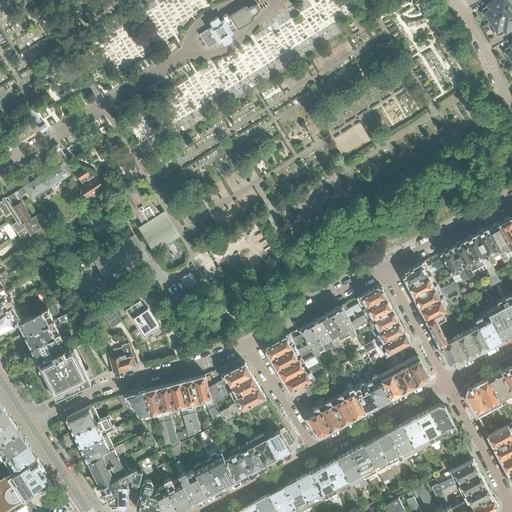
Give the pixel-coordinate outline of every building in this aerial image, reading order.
[(511,8),(511,7),(507,0),(494,0),(482,8),(481,12),(483,15),(487,15),(491,22),(511,8)] [(237,27),(252,18),(252,17),(253,16),(252,14),(255,12),(258,9),(259,8),(256,2),(254,3),(251,4),(247,6),(246,4),(244,5),(243,4),(229,13),(227,12),(226,12),(224,13),(223,14),(223,16),(219,18),(217,14),(209,19),(212,24),(198,32),(207,46),(221,38),(223,42),(231,37),(229,33),(233,31),(232,30),(237,27)] [(511,8),(491,22),(495,28),(494,32),(496,35),(500,35),(511,27),(511,28),(511,8)] [(511,43),(505,49),(503,52),(505,55),(509,55),(510,55),(511,58),(511,43)] [(44,124),(32,105),(27,108),(28,109),(37,123),(39,127),(42,130),(42,131),(43,131),(46,129),(48,128),(45,123),(44,124)] [(35,126),(25,133),(28,137),(39,131),(35,126)] [(67,159),(58,144),(53,147),(52,147),(55,152),(54,152),(61,163),(67,159)] [(55,181),(67,173),(61,163),(18,190),(21,195),(28,190),(32,195),(46,186),(47,188),(51,186),(52,186),(55,184),(56,182),(55,181)] [(103,187),(95,174),(91,176),(89,174),(85,167),(77,173),(81,180),(84,185),(83,186),(90,196),(93,193),(94,195),(95,195),(97,195),(99,193),(101,191),(103,189),(102,188),(103,187)] [(280,191),(275,182),(271,184),(277,193),(280,191)] [(179,235),(164,210),(163,210),(164,211),(161,213),(135,184),(118,189),(119,190),(122,189),(143,224),(139,226),(154,250),(155,250),(154,249),(178,235),(179,235)] [(51,225),(48,222),(47,222),(40,212),(37,214),(28,199),(22,203),(15,192),(7,197),(9,200),(7,202),(4,204),(2,200),(0,201),(0,206),(5,214),(6,216),(11,213),(16,221),(11,224),(17,232),(18,234),(26,246),(34,240),(40,237),(44,243),(46,241),(47,243),(46,244),(44,247),(44,250),(45,253),(46,256),(49,257),(52,257),(57,255),(58,253),(59,252),(59,250),(59,247),(58,244),(57,242),(55,241),(53,241),(52,241),(50,241),(49,239),(58,234),(58,233),(53,234),(52,230),(53,229),(51,225)] [(511,218),(511,216),(510,216),(508,215),(504,217),(504,218),(503,220),(500,222),(511,244),(511,218)] [(511,248),(511,244),(500,222),(499,222),(496,222),(496,221),(492,223),(493,224),(492,226),(488,228),(502,254),(504,259),(510,256),(507,251),(511,248)] [(502,254),(488,228),(487,227),(475,233),(490,263),(491,262),(497,259),(496,257),(502,254)] [(490,263),(475,233),(464,239),(478,266),(484,263),(491,276),(492,275),(496,273),(497,272),(491,262),(490,263)] [(26,246),(18,234),(13,238),(20,249),(26,246)] [(108,282),(148,258),(134,235),(94,260),(108,282)] [(478,266),(464,239),(452,245),(467,275),(473,272),(472,270),(478,266)] [(467,275),(452,245),(440,252),(443,257),(447,263),(450,269),(453,275),(456,280),(463,277),(467,275)] [(431,271),(447,263),(443,257),(428,266),(425,260),(421,262),(405,270),(403,276),(408,284),(431,271)] [(431,271),(408,284),(414,296),(435,284),(432,280),(435,279),(431,271)] [(204,295),(190,272),(181,278),(195,301),(204,295)] [(496,273),(492,275),(496,283),(500,281),(496,273)] [(445,294),(459,287),(456,280),(453,275),(451,276),(454,281),(441,288),(439,282),(435,284),(414,296),(420,307),(445,294)] [(491,276),(487,278),(491,286),(496,283),(492,275),(491,276)] [(0,295),(6,292),(9,290),(4,283),(1,285),(0,283),(0,295)] [(153,320),(141,301),(147,297),(139,285),(126,294),(128,297),(135,292),(140,300),(127,308),(126,309),(138,327),(132,331),(137,339),(143,334),(144,336),(144,335),(157,326),(157,327),(158,326),(154,321),(155,321),(154,319),(153,320)] [(367,308),(387,297),(386,296),(387,296),(382,287),(377,285),(360,294),(364,301),(345,311),(349,317),(364,309),(363,307),(366,306),(367,308)] [(511,291),(505,296),(505,294),(502,289),(498,291),(503,300),(487,309),(502,338),(509,334),(511,333),(511,291)] [(0,311),(12,303),(16,301),(11,294),(8,296),(6,292),(0,295),(0,311)] [(435,314),(465,298),(462,292),(447,299),(445,294),(420,307),(426,318),(435,314)] [(370,320),(393,308),(393,307),(392,307),(387,297),(367,308),(369,313),(352,322),(355,328),(370,320)] [(0,329),(19,320),(18,319),(22,317),(24,316),(35,312),(33,308),(30,310),(29,309),(27,307),(26,306),(24,306),(23,307),(20,308),(17,310),(12,303),(0,311),(0,329)] [(122,321),(111,304),(101,311),(111,327),(122,321)] [(357,332),(355,328),(352,322),(349,317),(345,311),(342,304),(338,306),(335,308),(331,310),(345,336),(350,333),(351,335),(357,332)] [(22,317),(18,319),(19,320),(25,333),(49,321),(54,318),(51,312),(48,306),(35,312),(24,316),(22,317)] [(376,332),(399,320),(399,319),(399,318),(393,308),(370,320),(372,324),(370,325),(373,332),(375,331),(376,332)] [(502,338),(487,309),(474,315),(478,323),(484,334),(490,345),(495,342),(502,338)] [(345,336),(331,310),(328,312),(324,314),(321,316),(336,343),(342,340),(340,338),(345,336)] [(56,318),(54,319),(55,322),(57,321),(66,317),(69,323),(74,320),(68,312),(56,318)] [(448,339),(442,327),(435,314),(426,318),(439,344),(448,339)] [(336,343),(321,316),(317,318),(317,317),(314,319),(314,320),(310,322),(320,339),(324,347),(330,344),(331,346),(336,343)] [(49,321),(25,333),(31,346),(55,333),(60,331),(57,325),(55,322),(54,319),(54,318),(49,321)] [(385,341),(405,331),(405,330),(399,320),(376,332),(378,337),(364,345),(367,351),(375,347),(382,343),(381,340),(383,339),(385,341)] [(320,339),(310,322),(307,323),(303,325),(299,327),(302,332),(306,339),(309,343),(313,350),(315,354),(320,351),(322,350),(321,349),(324,347),(320,339)] [(490,345),(484,334),(478,323),(466,330),(472,340),(478,351),(490,345)] [(478,351),(472,340),(466,330),(448,339),(439,344),(449,362),(454,364),(478,351)] [(55,333),(31,346),(38,359),(40,357),(66,344),(60,331),(55,333)] [(410,340),(405,331),(385,341),(382,343),(375,347),(380,357),(397,347),(410,340)] [(271,357),(295,344),(306,339),(302,332),(291,338),(288,333),(286,335),(285,335),(268,344),(267,344),(266,349),(271,357)] [(410,348),(413,346),(410,341),(397,347),(403,358),(407,356),(403,351),(404,351),(410,348)] [(91,378),(74,344),(71,346),(69,342),(66,344),(40,357),(38,359),(56,396),(91,378)] [(135,362),(135,360),(134,360),(132,354),(132,355),(131,353),(131,349),(129,343),(122,344),(122,346),(113,348),(115,353),(110,355),(114,370),(115,370),(115,369),(114,369),(113,367),(116,366),(117,368),(119,369),(127,367),(129,367),(132,367),(133,365),(135,365),(134,363),(135,362)] [(300,356),(313,350),(309,343),(298,349),(295,344),(271,357),(277,368),(300,356)] [(77,347),(80,353),(86,350),(83,344),(77,347)] [(80,353),(83,359),(89,356),(86,350),(80,353)] [(284,379),(317,361),(319,360),(315,354),(302,361),(300,356),(277,368),(284,379)] [(428,373),(418,354),(415,356),(405,361),(416,383),(426,378),(428,373)] [(83,359),(86,365),(92,362),(89,356),(83,359)] [(226,376),(208,385),(211,394),(228,385),(231,384),(252,372),(249,368),(245,361),(242,362),(240,359),(222,367),(226,376)] [(313,379),(309,373),(321,367),(320,365),(317,361),(284,379),(291,390),(306,383),(313,379)] [(416,383),(405,361),(392,368),(403,390),(404,390),(416,383)] [(86,365),(89,371),(95,368),(92,362),(86,365)] [(366,410),(354,387),(355,387),(354,385),(353,385),(349,377),(341,363),(337,366),(349,388),(341,392),(354,416),(366,410)] [(511,364),(509,366),(501,370),(511,391),(511,364)] [(391,397),(379,374),(375,373),(372,374),(372,376),(370,376),(368,372),(366,373),(361,365),(358,366),(366,381),(378,404),(391,397)] [(34,370),(37,376),(42,374),(39,368),(34,370)] [(98,375),(95,368),(89,371),(92,377),(93,377),(98,375)] [(403,390),(392,368),(379,374),(391,397),(403,390)] [(511,396),(511,391),(501,370),(493,374),(488,377),(489,377),(488,377),(502,402),(511,396)] [(236,396),(258,384),(254,377),(252,372),(231,384),(233,387),(230,389),(228,385),(211,394),(212,400),(213,402),(215,401),(229,394),(228,392),(233,390),(236,396)] [(211,394),(208,385),(205,373),(200,374),(193,376),(199,400),(204,399),(205,402),(206,407),(212,420),(205,423),(206,427),(224,417),(220,410),(215,401),(213,402),(209,403),(208,401),(212,400),(211,394)] [(37,376),(40,382),(45,380),(42,374),(37,376)] [(185,378),(180,379),(194,433),(199,430),(193,401),(199,400),(193,376),(185,378)] [(502,402),(488,377),(481,381),(476,383),(490,409),(493,413),(495,412),(492,407),(502,402)] [(189,435),(194,433),(180,379),(176,381),(168,383),(174,406),(179,405),(180,408),(181,407),(189,435)] [(40,382),(43,388),(48,386),(45,380),(40,382)] [(355,387),(366,410),(378,404),(366,381),(363,380),(360,382),(359,385),(355,387)] [(160,385),(156,386),(163,412),(164,415),(171,445),(189,435),(187,430),(182,432),(175,434),(169,407),(174,406),(168,383),(160,385)] [(291,390),(294,396),(309,388),(306,383),(291,390)] [(490,409),(476,383),(468,387),(467,388),(466,394),(466,395),(477,415),(490,409)] [(224,417),(260,398),(266,395),(263,391),(258,384),(236,396),(239,402),(235,404),(234,402),(220,410),(224,417)] [(43,388),(46,394),(51,392),(48,386),(43,388)] [(171,445),(164,415),(160,416),(159,413),(163,412),(156,386),(152,387),(144,389),(150,412),(155,410),(165,448),(171,445)] [(150,412),(144,389),(136,391),(132,392),(126,394),(126,393),(125,394),(126,395),(130,402),(139,415),(141,417),(150,431),(150,420),(146,416),(145,413),(150,412)] [(354,416),(341,392),(329,398),(330,398),(342,422),(342,423),(354,416)] [(125,394),(118,395),(123,406),(130,402),(126,395),(125,394)] [(321,398),(315,400),(318,405),(330,429),(331,428),(342,422),(330,398),(325,401),(323,398),(321,398)] [(457,428),(445,405),(445,404),(438,403),(429,408),(444,435),(452,431),(457,428)] [(73,431),(99,417),(93,404),(67,417),(73,431)] [(318,405),(304,412),(307,416),(316,432),(317,433),(318,434),(320,434),(322,434),(321,434),(330,429),(318,405)] [(0,425),(11,418),(9,415),(9,414),(8,414),(4,407),(3,406),(0,408),(0,425)] [(444,435),(429,408),(424,410),(425,411),(416,415),(430,442),(444,435)] [(106,431),(114,427),(116,426),(114,423),(112,424),(109,417),(111,416),(109,413),(99,417),(73,431),(80,444),(103,433),(106,431)] [(430,442),(416,415),(411,417),(411,418),(402,422),(416,449),(430,442)] [(0,443),(19,430),(14,423),(14,422),(11,418),(0,425),(0,443)] [(406,454),(416,449),(402,422),(398,424),(398,425),(389,429),(385,431),(385,432),(377,436),(376,436),(372,438),(364,443),(383,480),(411,465),(406,454)] [(511,436),(511,425),(510,426),(508,423),(504,425),(500,427),(487,434),(489,439),(490,439),(494,446),(511,436)] [(290,445),(294,442),(287,430),(282,432),(280,429),(274,432),(272,428),(264,432),(277,457),(292,449),(290,445)] [(0,461),(3,459),(28,443),(25,439),(19,430),(0,443),(0,453),(1,456),(0,456),(0,461)] [(277,457),(264,432),(251,439),(264,464),(268,462),(268,461),(277,457)] [(110,447),(103,433),(80,444),(87,458),(110,447)] [(511,452),(511,436),(494,446),(500,459),(511,452)] [(264,464),(251,439),(239,445),(252,470),(259,466),(264,464)] [(12,472),(35,456),(36,455),(35,455),(30,447),(28,443),(3,459),(12,472)] [(383,480),(364,443),(363,443),(358,445),(350,450),(364,476),(372,472),(375,477),(377,478),(381,485),(385,483),(383,480)] [(252,470),(239,445),(230,450),(232,454),(229,456),(225,449),(221,451),(222,453),(235,479),(252,470)] [(471,454),(466,445),(452,452),(457,461),(471,454)] [(94,473),(119,460),(113,448),(88,460),(90,464),(89,465),(91,469),(92,469),(94,473)] [(364,476),(350,450),(345,452),(337,457),(351,483),(358,479),(362,487),(368,483),(364,476)] [(511,467),(511,452),(500,459),(506,470),(511,467)] [(235,479),(222,453),(215,457),(213,455),(207,458),(208,461),(221,486),(226,484),(226,483),(235,479)] [(0,511),(3,511),(50,482),(41,468),(44,467),(37,457),(36,458),(35,456),(12,472),(0,479),(0,511)] [(351,483),(337,457),(336,457),(332,459),(323,464),(338,490),(345,486),(349,492),(355,503),(357,506),(362,504),(351,483)] [(458,480),(479,470),(473,458),(450,470),(453,476),(439,482),(443,488),(456,482),(454,479),(457,477),(458,480)] [(208,493),(195,468),(192,470),(191,468),(186,471),(187,472),(185,473),(178,459),(173,462),(182,480),(193,501),(208,493)] [(125,473),(123,470),(119,460),(94,473),(96,476),(95,478),(97,481),(98,481),(100,485),(125,473)] [(221,486),(208,461),(200,465),(199,463),(193,466),(195,468),(208,493),(213,491),(212,491),(221,486)] [(164,462),(157,466),(166,482),(179,508),(193,501),(182,480),(175,484),(164,462)] [(349,511),(338,490),(323,464),(319,466),(310,471),(320,487),(324,496),(325,497),(333,493),(342,511),(349,511)] [(128,492),(128,487),(128,482),(129,477),(131,478),(132,480),(131,485),(137,486),(142,470),(141,470),(139,471),(137,471),(135,470),(134,469),(125,473),(100,485),(105,494),(111,506),(120,505),(120,506),(124,506),(124,505),(127,502),(128,492)] [(465,492),(485,482),(479,470),(458,480),(460,483),(457,485),(456,482),(443,488),(446,495),(459,489),(463,488),(465,492)] [(320,487),(310,471),(297,478),(310,504),(320,499),(324,496),(320,487)] [(310,504),(297,478),(283,485),(296,511),(310,504)] [(159,511),(161,506),(155,495),(149,494),(152,484),(150,480),(146,479),(143,481),(136,507),(145,509),(145,511),(159,511)] [(172,511),(179,508),(166,482),(158,486),(153,490),(153,491),(155,495),(161,506),(159,511),(172,511)] [(455,511),(452,507),(446,495),(443,488),(439,482),(431,486),(442,505),(437,508),(439,511),(455,511)] [(472,505),(492,494),(485,482),(465,492),(468,498),(465,500),(452,507),(455,511),(457,511),(466,508),(469,506),(467,504),(470,502),(472,505)] [(439,511),(437,508),(436,508),(423,484),(416,487),(417,489),(429,511),(439,511)] [(294,511),(296,511),(283,485),(269,493),(279,511),(294,511)] [(423,511),(412,489),(408,491),(411,498),(408,500),(414,511),(423,511)] [(279,511),(269,493),(255,500),(261,511),(279,511)] [(487,511),(495,508),(497,503),(496,502),(492,494),(472,505),(473,508),(467,511),(466,508),(457,511),(487,511)] [(407,511),(406,508),(405,509),(399,498),(398,496),(385,503),(390,511),(407,511)] [(261,511),(255,500),(241,507),(243,511),(261,511)]
